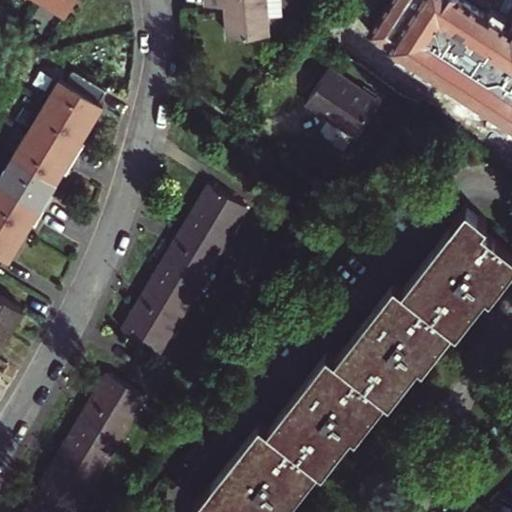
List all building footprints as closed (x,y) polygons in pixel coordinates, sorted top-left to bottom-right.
[(265,27),(263,0),(202,0),(203,1),(224,0),(225,30),(265,27)] [(62,69),(47,95),(91,120),(106,94),(102,91),(109,80),(76,61),(69,73),(62,69)] [(329,65),(307,97),(333,115),(330,119),(353,135),(378,98),(329,65)] [(47,95),(31,123),(79,149),(88,133),(84,132),(91,120),(47,95)] [(333,115),(307,97),(304,102),(330,119),(333,115)] [(31,123),(16,148),(61,173),(67,163),(70,165),(79,149),(31,123)] [(16,148),(1,175),(50,202),(58,186),(55,184),(61,173),(16,148)] [(50,202),(1,175),(0,176),(0,208),(31,225),(37,215),(41,217),(50,202)] [(161,346),(229,232),(246,204),(211,182),(202,196),(183,228),(166,256),(151,281),(134,309),(125,324),(161,346)] [(260,417),(191,502),(205,511),(262,511),(269,504),(274,509),(284,498),(280,494),(302,469),(307,473),(317,461),(315,459),(336,434),(341,439),(352,427),(348,424),(370,399),(375,404),(384,393),(381,389),(401,366),(405,370),(416,358),(412,355),(434,330),(439,334),(449,323),(446,320),(467,297),(473,301),(485,288),(481,285),(503,261),(509,266),(511,262),(511,249),(477,221),(482,216),(466,203),(400,284),(394,279),(367,311),(332,352),(328,348),(294,390),(267,422),(260,417)] [(15,254),(31,225),(0,208),(0,259),(6,263),(12,252),(15,254)] [(0,289),(0,333),(6,337),(26,304),(0,289)] [(72,511),(143,393),(107,371),(98,386),(81,415),(61,448),(51,465),(29,503),(22,511),(72,511)]
